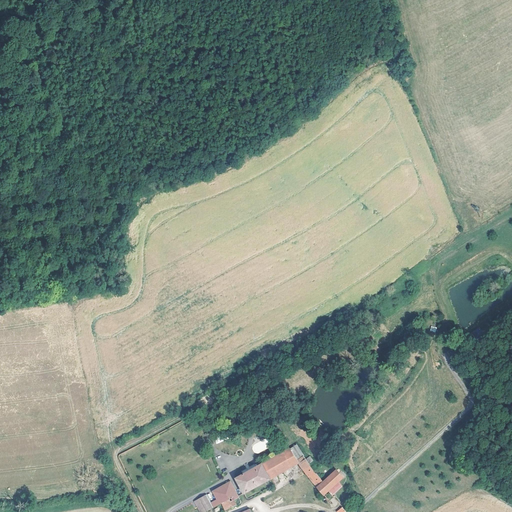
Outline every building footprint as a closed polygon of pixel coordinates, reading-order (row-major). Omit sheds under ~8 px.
[(480,327),(471,332),(475,339),(484,335),(480,327)] [(270,478),(298,462),(296,459),(289,447),(288,448),(262,462),(270,478)] [(311,466),(302,455),(296,459),(298,462),(316,486),(322,481),(311,466)] [(244,493),(270,478),(262,462),(234,478),(244,493)] [(343,477),(335,469),(327,476),(322,481),(316,486),(337,511),(346,511),(329,490),(343,477)] [(221,485),(228,499),(229,501),(238,496),(229,480),(221,485)] [(228,499),(221,485),(206,494),(214,507),(221,503),(228,499)] [(204,511),(214,507),(206,494),(194,500),(200,511),(204,511)] [(241,501),(238,496),(229,501),(228,499),(221,503),(225,510),(240,503),(241,501)]
